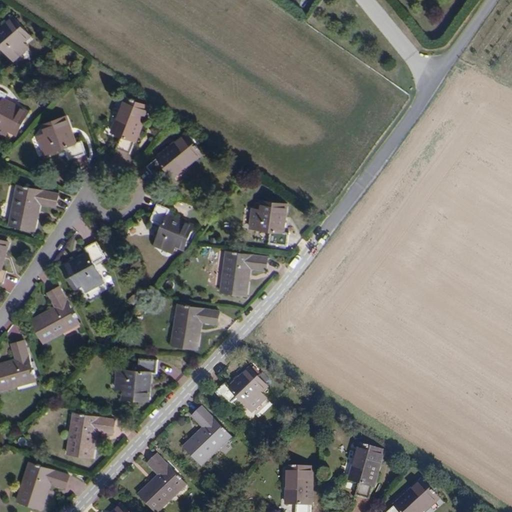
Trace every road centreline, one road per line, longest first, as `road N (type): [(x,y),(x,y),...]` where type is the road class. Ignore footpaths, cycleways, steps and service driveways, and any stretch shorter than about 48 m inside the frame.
road 1 (residential): [(72,511),(329,226)]
road 2 (residential): [(0,317),(92,204)]
